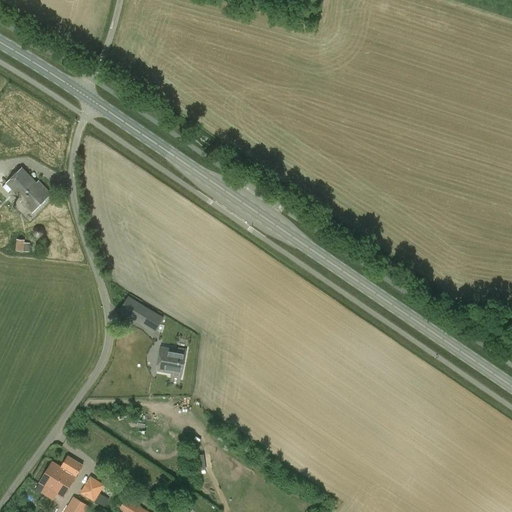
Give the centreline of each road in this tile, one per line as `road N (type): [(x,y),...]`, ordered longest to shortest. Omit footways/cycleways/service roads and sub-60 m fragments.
road 1 (primary): [(511,386),(88,99)]
road 2 (unclassified): [(0,510),(96,377),(106,350),(103,292),(71,176),(88,99)]
